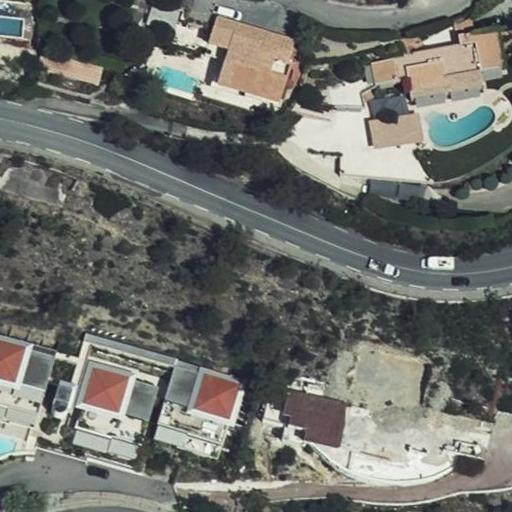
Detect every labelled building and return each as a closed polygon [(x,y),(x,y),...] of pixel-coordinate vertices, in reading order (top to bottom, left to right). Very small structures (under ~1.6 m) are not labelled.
[(266,36),(216,21),(209,44),(229,50),(226,62),(219,85),(281,103),(292,67),(288,66),(260,58),(266,36)] [(439,89),(441,99),(478,93),(476,76),(499,73),(497,54),(511,51),(511,29),(472,36),(473,44),(410,54),(411,59),(371,65),(375,90),(402,87),(403,95),(439,89)] [(294,45),(266,36),(260,58),(288,66),(294,45)] [(229,50),(209,44),(206,56),(226,62),(229,50)] [(38,73),(97,91),(103,68),(44,51),(38,73)] [(405,105),(441,99),(439,89),(403,95),(405,105)] [(372,125),(377,147),(421,138),(416,116),(372,125)] [(373,182),(365,150),(326,151),(324,175),(373,182)] [(173,361),(82,335),(80,343),(170,370),(171,369),(173,361)] [(23,345),(0,338),(0,409),(4,411),(4,408),(35,417),(43,388),(52,360),(21,351),(23,345)] [(53,353),(23,345),(21,351),(52,360),(53,353)] [(203,370),(173,361),(171,369),(201,378),(203,370)] [(126,380),(127,374),(92,364),(83,394),(76,392),(70,408),(79,410),(72,432),(107,442),(108,439),(138,448),(146,419),(155,389),(126,380)] [(155,422),(154,425),(184,434),(184,436),(218,446),(225,424),(231,403),(237,380),(203,370),(201,378),(171,369),(170,370),(155,422)] [(253,385),(237,380),(231,403),(247,408),(253,385)] [(478,461),(480,448),(440,438),(440,433),(439,429),(435,424),(431,422),(423,423),(419,425),(412,425),(413,420),(409,419),(376,410),(374,414),(367,412),(357,411),(345,413),(348,403),(327,398),(330,387),(306,380),(302,394),(283,390),(282,397),(277,396),(275,402),(263,399),(258,418),(281,424),(279,431),(277,437),(299,443),(301,439),(302,440),(326,445),(328,442),(337,445),(353,443),(372,444),(385,449),(396,454),(401,457),(403,450),(422,456),(423,452),(434,454),(435,450),(464,457),(478,461)] [(4,411),(0,409),(0,435),(35,445),(35,442),(86,456),(85,460),(139,475),(154,425),(155,422),(146,419),(138,448),(108,439),(107,442),(72,432),(79,410),(70,408),(76,392),(67,390),(66,393),(55,390),(54,392),(43,388),(35,417),(4,408),(4,411)] [(247,408),(231,403),(225,424),(241,428),(247,408)] [(511,436),(511,414),(496,410),(487,422),(488,430),(511,436)] [(483,449),(488,430),(412,411),(409,419),(413,420),(412,425),(419,425),(423,423),(431,422),(435,424),(439,429),(440,433),(440,438),(480,448),(483,449)] [(281,424),(258,418),(257,425),(279,431),(281,424)] [(406,459),(401,457),(396,454),(385,449),(372,444),(353,443),(337,445),(343,448),(357,455),(373,460),(387,460),(406,459)]
